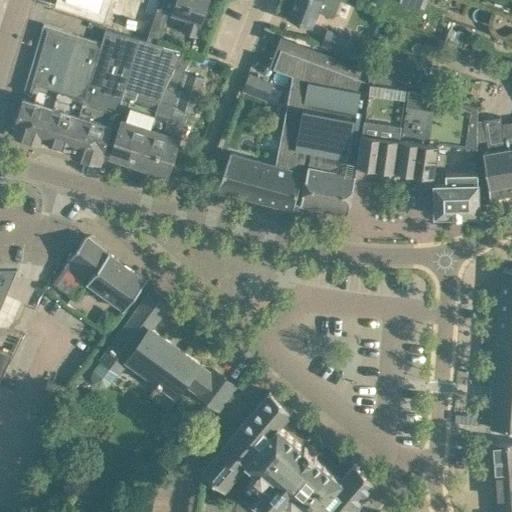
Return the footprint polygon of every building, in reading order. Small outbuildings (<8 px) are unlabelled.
[(75,0),(105,10),(107,0),(75,0)] [(163,0),(161,7),(172,11),(171,13),(186,18),(182,29),(196,33),(202,14),(205,15),(209,3),(206,2),(207,0),(163,0)] [(294,0),(288,16),(307,23),(311,25),(317,9),(334,15),(339,0),(294,0)] [(398,0),(386,0),(381,17),(434,36),(441,15),(398,0)] [(146,4),(143,11),(154,15),(157,8),(146,4)] [(43,22),(37,45),(95,62),(102,40),(43,22)] [(152,22),(147,38),(157,40),(161,25),(152,22)] [(102,40),(95,62),(88,85),(79,113),(83,114),(71,152),(101,161),(107,142),(112,122),(116,108),(118,109),(139,37),(136,36),(105,27),(102,40)] [(322,43),(348,53),(355,56),(359,47),(351,44),(353,39),(327,28),(322,43)] [(116,108),(112,122),(120,124),(110,153),(139,162),(150,127),(151,127),(160,100),(182,48),(156,42),(157,40),(147,38),(147,39),(145,39),(145,38),(139,37),(118,109),(116,108)] [(37,45),(30,68),(88,85),(95,62),(37,45)] [(263,160),(253,198),(293,208),(295,200),(298,189),(303,170),(306,170),(304,182),(300,201),(348,210),(355,173),(354,173),(356,162),(359,142),(361,131),(363,115),(370,67),(346,58),(320,48),(320,49),(316,60),(278,46),(277,47),(281,49),(274,66),(271,64),(270,66),(292,74),(276,163),(263,160)] [(150,127),(139,162),(167,172),(188,109),(193,110),(204,77),(184,71),(190,58),(181,53),(183,48),(182,48),(160,100),(151,127),(150,127)] [(379,52),(373,68),(377,70),(397,78),(403,61),(379,52)] [(356,162),(395,168),(408,81),(397,78),(377,70),(373,68),(370,67),(363,115),(361,131),(359,142),(356,162)] [(35,94),(34,98),(54,104),(79,113),(88,85),(30,68),(23,90),(35,94)] [(249,73),(243,88),(266,97),(272,83),(249,73)] [(408,81),(395,168),(434,173),(434,167),(436,153),(437,151),(438,142),(477,148),(477,107),(409,82),(408,81)] [(42,141),(43,137),(54,104),(34,98),(23,95),(12,128),(15,132),(42,141)] [(54,104),(43,137),(72,146),(70,151),(71,152),(83,114),(79,113),(54,104)] [(511,182),(511,134),(503,136),(500,116),(483,118),(489,150),(483,151),(489,186),(511,182)] [(226,150),(216,188),(253,198),(263,160),(230,151),(226,150)] [(436,153),(434,167),(443,169),(446,153),(437,151),(436,153)] [(445,182),(434,182),(434,214),(441,214),(441,219),(472,219),(472,213),(479,213),(478,181),(477,171),(445,172),(445,182)] [(64,265),(53,280),(76,297),(87,282),(110,251),(86,234),(73,251),(64,264),(64,265)] [(110,251),(87,282),(94,286),(124,308),(134,294),(144,281),(146,277),(116,256),(110,251)] [(511,266),(503,266),(499,310),(511,311),(511,266)] [(0,375),(10,352),(0,348),(0,301),(11,276),(0,274),(0,375)] [(93,369),(91,375),(94,382),(99,386),(106,385),(111,381),(119,371),(129,358),(161,381),(152,393),(168,404),(176,392),(184,381),(203,395),(209,399),(219,407),(236,384),(214,368),(212,372),(151,327),(170,300),(152,287),(140,303),(101,358),(93,369)] [(511,311),(499,310),(497,339),(511,340),(511,311)] [(511,427),(511,340),(497,339),(497,340),(490,426),(511,427)] [(74,388),(66,399),(74,404),(82,394),(74,388)] [(246,462),(251,466),(283,428),(279,424),(292,409),(269,389),(202,468),(225,487),(246,462)] [(184,423),(177,433),(184,438),(192,428),(184,423)] [(293,511),(298,507),(304,511),(336,473),(316,456),(316,455),(304,445),(304,446),(283,428),(251,466),(256,470),(249,478),(263,490),(256,498),(261,502),(255,508),(259,511),(270,511),(278,503),(288,511),(293,511)] [(511,441),(492,443),(494,474),(509,472),(510,483),(511,483),(511,441)] [(336,473),(304,511),(350,511),(377,481),(354,462),(341,477),(336,473)] [(494,474),(496,500),(511,498),(511,483),(510,483),(509,472),(494,474)] [(511,511),(511,498),(496,500),(497,511),(511,511)]
